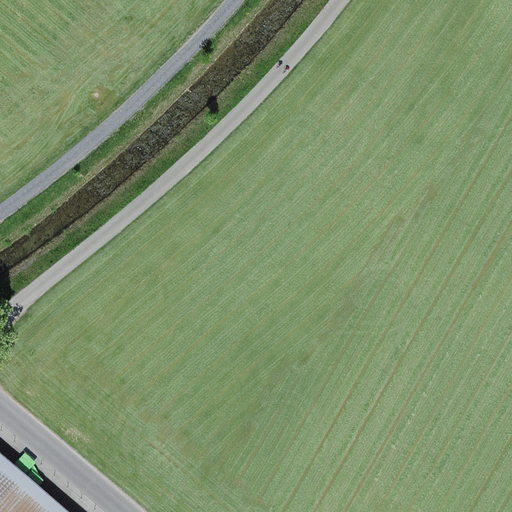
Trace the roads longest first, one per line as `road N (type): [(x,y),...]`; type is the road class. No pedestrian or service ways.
road 1 (track): [(343,0),(252,103),(0,322)]
road 2 (track): [(0,220),(81,163),(243,0)]
road 3 (unclassified): [(0,409),(119,511)]
